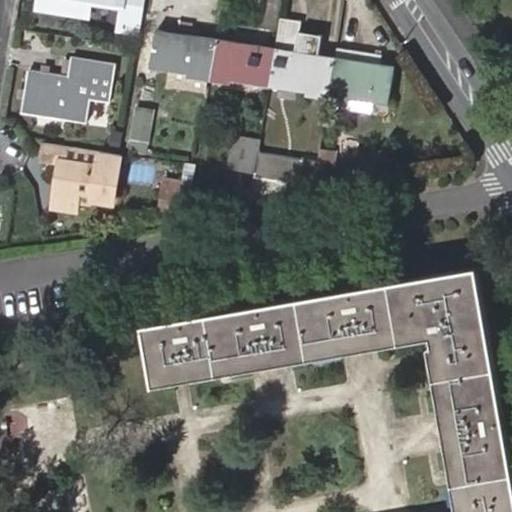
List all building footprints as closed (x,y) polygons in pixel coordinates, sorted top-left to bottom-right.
[(41,0),(40,6),(78,12),(80,2),(96,4),(96,0),(110,0),(112,0),(111,0),(41,0)] [(111,0),(112,0),(120,12),(122,0),(111,0)] [(122,0),(120,12),(118,24),(138,27),(142,0),(122,0)] [(153,61),(213,71),(218,38),(158,28),(153,61)] [(213,71),(271,80),(277,47),(218,38),(213,71)] [(271,80),(331,90),(337,56),(277,47),(271,80)] [(384,54),(338,47),(337,56),(331,90),(391,99),(396,65),(382,63),(384,54)] [(28,69),(21,112),(86,122),(90,95),(110,97),(115,63),(71,56),(68,75),(28,69)] [(229,166),(257,171),(262,138),(235,134),(229,166)] [(121,154),(45,144),(43,160),(60,163),(53,208),(77,211),(78,198),(114,203),(121,154)] [(316,189),(365,180),(363,168),(332,174),(335,149),(322,147),(321,160),(316,189)] [(304,158),(260,152),(257,171),(256,176),(299,182),(304,158)] [(298,192),(316,189),(321,160),(304,158),(299,182),(298,192)] [(197,165),(187,164),(184,182),(193,184),(197,165)] [(173,180),(165,179),(162,198),(169,199),(173,180)] [(169,199),(162,198),(159,216),(189,211),(193,184),(173,180),(169,199)] [(142,328),(152,385),(355,348),(428,335),(446,432),(460,511),(511,511),(511,471),(476,269),(142,328)]
